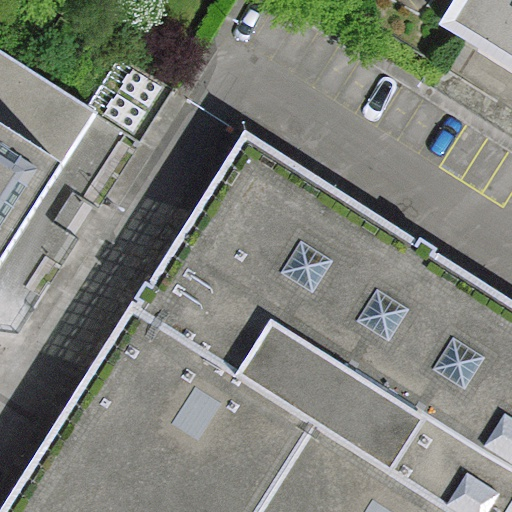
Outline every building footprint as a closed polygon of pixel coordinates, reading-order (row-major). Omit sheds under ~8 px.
[(0,0),(0,54),(98,117),(143,145),(177,91),(34,0),(0,0)] [(511,0),(472,0),(454,30),(511,66),(511,0)] [(98,117),(0,54),(0,128),(66,171),(98,117)] [(0,273),(66,171),(0,128),(0,273)] [(511,511),(511,301),(245,132),(3,511),(511,511)]
